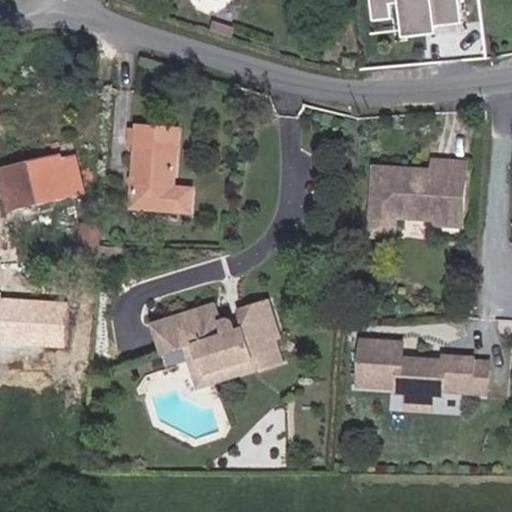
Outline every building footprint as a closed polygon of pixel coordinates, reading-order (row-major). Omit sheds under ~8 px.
[(399,4),(402,34),(435,30),(435,25),(461,22),(458,0),(368,0),(372,23),(395,20),(393,4),(399,4)] [(234,29),(215,22),(212,30),(231,37),(234,29)] [(177,187),(181,129),(139,126),(138,146),(137,146),(133,208),(193,213),(194,189),(177,187)] [(85,192),(77,158),(63,161),(62,156),(2,171),(11,209),(85,192)] [(464,218),(467,163),(435,161),(435,171),(376,168),(373,225),(397,227),(397,217),(439,220),(439,216),(464,218)] [(463,227),(464,218),(439,216),(439,220),(439,225),(463,227)] [(396,238),(397,227),(373,225),(372,236),(396,238)] [(98,259),(101,227),(84,226),(82,258),(98,259)] [(0,341),(63,348),(67,305),(0,298),(0,341)] [(286,362),(278,339),(283,337),(271,300),(240,310),(246,328),(238,330),(235,322),(233,320),(229,319),(223,321),(217,303),(153,324),(164,356),(186,348),(197,345),(207,376),(257,360),(260,370),(261,371),(286,362)] [(488,393),(490,364),(474,363),(475,359),(445,357),(445,362),(403,359),(404,344),(364,342),(361,385),(400,387),(400,392),(410,393),(435,394),(445,395),(445,390),(488,393)] [(200,389),(260,370),(257,360),(207,376),(197,345),(186,348),(200,389)] [(434,409),(435,394),(410,393),(409,407),(434,409)] [(459,397),(441,396),(441,412),(459,412),(459,397)]
